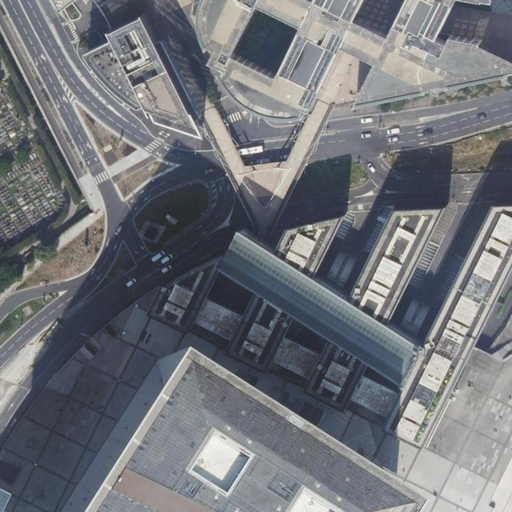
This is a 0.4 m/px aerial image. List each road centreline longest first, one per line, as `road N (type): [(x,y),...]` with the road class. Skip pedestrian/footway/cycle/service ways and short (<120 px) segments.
road 1 (tertiary): [(0,427),(61,343),(139,273),(209,228),(223,190),(215,169),(195,161)]
road 2 (motorway): [(267,511),(0,419)]
road 3 (primary): [(9,0),(122,220)]
road 4 (residential): [(511,185),(398,188),(352,143)]
road 5 (primary): [(134,133),(80,91),(26,0)]
road 6 (primary): [(511,109),(352,143)]
road 7 (residential): [(134,133),(75,58),(46,0)]
road 8 (primary): [(352,143),(195,161)]
road 9 (primary): [(93,283),(0,360)]
